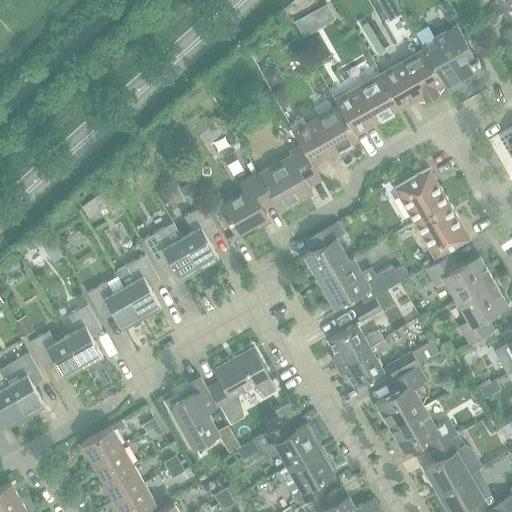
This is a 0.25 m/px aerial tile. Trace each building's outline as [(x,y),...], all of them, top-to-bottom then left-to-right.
[(495,0),(490,3),(494,10),(510,0),(495,0)] [(511,0),(510,0),(494,10),(496,14),(503,10),(511,25),(505,29),(511,41),(511,0)] [(415,31),(422,44),(425,48),(424,49),(442,80),(447,88),(483,68),(477,59),(479,58),(478,55),(476,57),(457,24),(434,36),(427,24),(415,31)] [(424,49),(381,73),(399,105),(421,92),(425,99),(443,89),(439,82),(442,80),(424,49)] [(339,104),(354,130),(354,131),(399,105),(381,73),(336,99),(339,104)] [(302,115),(290,122),(289,122),(302,144),(312,162),(337,147),(338,150),(353,142),(351,139),(357,136),(354,131),(354,130),(339,104),(307,123),(302,115)] [(291,154),(259,173),(273,199),(278,208),(312,189),(309,183),(320,176),(312,162),(302,144),(289,151),(291,154)] [(395,186),(415,221),(450,202),(429,166),(395,186)] [(273,199),(259,173),(257,171),(240,181),(245,190),(221,204),(233,225),(237,232),(267,215),(261,206),(273,199),(278,208),(273,199)] [(450,202),(415,221),(417,225),(434,256),(469,236),(462,225),(463,225),(450,202)] [(192,229),(181,235),(199,266),(218,255),(206,235),(217,229),(202,204),(183,214),(192,229)] [(199,266),(181,235),(173,221),(143,238),(157,263),(168,257),(179,277),(199,266)] [(316,272),(318,276),(350,258),(337,236),(343,232),(339,225),(340,225),(337,221),(307,238),(313,248),(303,254),(314,273),(316,272)] [(445,279),(457,299),(492,279),(493,278),(479,253),(458,265),(450,252),(426,266),(436,284),(445,279)] [(115,270),(123,285),(141,315),(160,304),(148,284),(159,278),(144,253),(115,270)] [(353,256),(350,258),(318,276),(322,283),(320,284),(333,305),(359,290),(365,300),(379,292),(379,291),(409,274),(403,263),(394,268),(392,264),(376,273),(372,266),(362,271),(353,256)] [(492,279),(457,299),(468,318),(459,324),(469,342),(493,328),(486,315),(507,303),(493,278),(492,279)] [(87,291),(100,312),(110,306),(121,326),(141,315),(123,285),(112,291),(106,280),(87,291)] [(360,319),(381,307),(375,296),(353,308),(360,319)] [(76,328),(65,334),(83,364),(102,353),(91,334),(101,328),(86,302),(68,313),(76,328)] [(33,330),(24,314),(13,321),(22,336),(33,330)] [(330,353),(335,362),(383,336),(378,327),(364,335),(356,321),(327,337),(335,351),(330,353)] [(508,341),(511,348),(511,324),(503,330),(509,340),(508,341)] [(48,329),(29,340),(42,362),(52,356),(63,376),(83,364),(65,334),(54,340),(48,329)] [(383,336),(335,362),(341,373),(346,370),(354,383),(382,367),(374,353),(388,345),(383,336)] [(220,379),(215,382),(209,386),(231,424),(245,416),(237,391),(249,384),(261,396),(276,388),(252,347),(214,369),(220,379)] [(392,376),(418,361),(411,349),(385,364),(392,376)] [(0,367),(0,370),(7,383),(25,414),(44,403),(33,383),(43,377),(28,352),(0,367)] [(376,400),(390,424),(424,404),(413,385),(425,377),(417,363),(392,377),(398,387),(376,400)] [(0,415),(5,425),(25,414),(7,383),(0,370),(0,415)] [(195,392),(171,406),(193,444),(217,430),(206,410),(216,404),(200,376),(189,383),(195,392)] [(424,404),(390,424),(403,449),(426,436),(431,446),(456,432),(448,417),(436,424),(424,404)] [(154,416),(141,423),(146,430),(158,423),(154,416)] [(274,442),(287,464),(318,446),(316,443),(318,442),(307,422),(295,429),(289,418),(261,435),(267,446),(274,442)] [(163,431),(158,423),(146,430),(150,438),(163,431)] [(81,442),(92,461),(122,444),(111,424),(81,442)] [(435,485),(437,489),(469,471),(456,448),(463,444),(457,433),(429,449),(435,460),(423,466),(434,486),(435,485)] [(122,444),(92,461),(103,480),(133,463),(122,444)] [(318,446),(287,464),(301,488),(294,492),(300,502),(328,486),(322,476),(334,469),(322,449),(321,450),(318,446)] [(175,453),(163,460),(167,468),(180,461),(175,453)] [(184,468),(180,461),(167,468),(172,476),(184,468)] [(133,463),(103,480),(114,499),(144,482),(133,463)] [(469,471),(437,489),(440,493),(438,494),(448,511),(451,511),(461,506),(464,511),(476,511),(496,501),(489,490),(482,494),(469,471)] [(0,485),(0,511),(21,500),(9,480),(0,485)] [(144,482),(114,499),(121,511),(136,511),(155,501),(144,482)] [(319,511),(363,511),(377,505),(372,497),(355,506),(348,494),(347,495),(341,484),(319,497),(325,507),(319,511)] [(226,486),(214,493),(218,501),(231,494),(226,486)] [(511,511),(511,492),(491,505),(495,511),(511,511)] [(235,502),(231,494),(218,501),(222,509),(235,502)] [(27,511),(21,500),(0,511),(27,511)] [(153,511),(179,511),(173,501),(153,511)]
